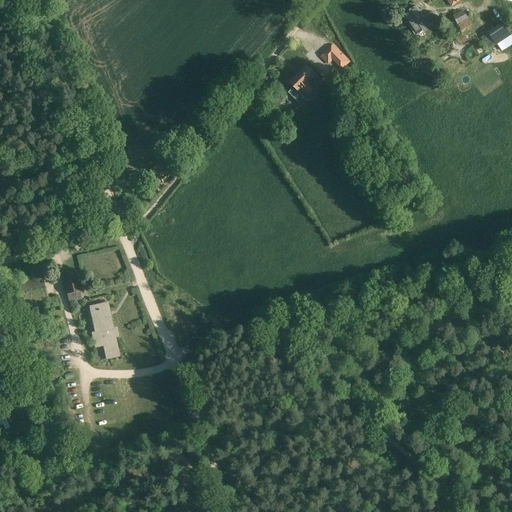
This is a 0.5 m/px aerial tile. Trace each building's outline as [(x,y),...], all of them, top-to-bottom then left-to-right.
[(416,6),(402,16),(415,35),(429,26),(439,20),(433,12),(424,18),(416,6)] [(453,16),(457,25),(459,24),(463,31),(472,25),(467,19),(463,11),(453,16)] [(495,45),(496,46),(497,45),(501,51),(511,43),(511,37),(511,36),(503,23),(488,33),(480,38),(488,50),(495,45)] [(350,61),(341,52),(333,59),(342,68),(350,61)] [(307,66),(289,83),(299,92),(305,97),(306,96),(307,96),(314,89),(308,83),(316,75),(307,66)] [(2,236),(5,247),(24,242),(21,232),(2,236)] [(59,237),(60,244),(69,242),(67,235),(59,237)] [(79,292),(80,292),(79,290),(82,289),(81,282),(78,283),(75,271),(61,275),(66,295),(67,295),(68,303),(81,300),(79,292)] [(30,291),(44,289),(43,278),(28,280),(30,291)] [(113,329),(107,303),(89,307),(95,333),(91,334),(94,348),(103,346),(106,359),(118,357),(114,338),(118,337),(116,328),(113,329)] [(23,316),(25,324),(54,317),(53,310),(48,311),(47,307),(30,311),(31,313),(23,316)]
